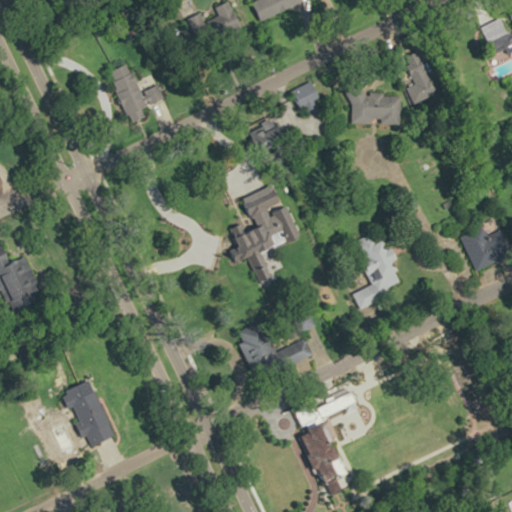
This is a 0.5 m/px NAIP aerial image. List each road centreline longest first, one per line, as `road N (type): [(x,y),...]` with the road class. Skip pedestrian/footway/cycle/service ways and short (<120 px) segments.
road 1 (tertiary): [(238,511),(0,13)]
road 2 (residential): [(73,165),(412,0)]
road 3 (residential): [(197,425),(511,274)]
road 4 (residential): [(20,511),(197,425)]
